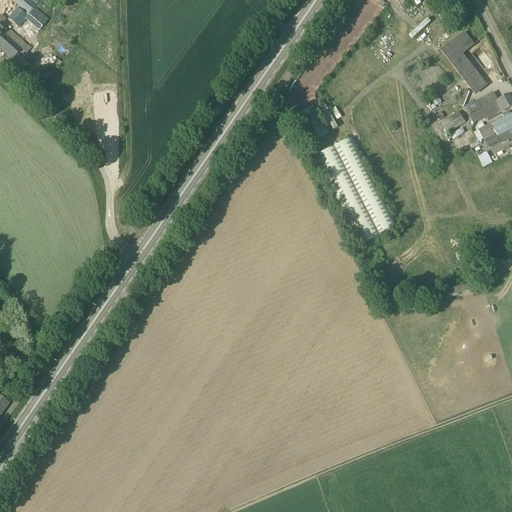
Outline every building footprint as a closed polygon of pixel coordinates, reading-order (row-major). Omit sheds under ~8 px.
[(20,0),(15,0),(13,3),(28,15),(33,10),(20,0)] [(35,0),(23,0),(34,8),(39,3),(37,1),(35,0)] [(47,15),(46,16),(35,7),(25,19),(39,31),(50,18),(47,15)] [(16,25),(25,16),(17,8),(8,17),(16,25)] [(0,49),(12,61),(13,60),(17,65),(31,50),(8,29),(5,32),(0,27),(0,24),(1,25),(2,25),(6,21),(0,16),(0,49)] [(465,33),(441,51),(476,96),(488,86),(463,55),(475,46),(465,33)] [(464,91),(459,105),(464,107),(469,93),(464,91)] [(488,121),(507,111),(511,108),(511,97),(511,96),(497,103),(496,101),(482,109),(469,116),(473,124),(486,118),(488,121)] [(436,107),(442,104),(438,97),(432,101),(436,107)] [(477,101),(466,107),(470,115),(481,109),(477,101)] [(296,115),(309,143),(329,133),(316,106),(296,115)] [(449,134),(466,123),(459,113),(442,123),(449,134)] [(500,144),(511,138),(511,137),(509,131),(511,129),(511,114),(510,115),(509,113),(503,116),(504,119),(485,128),(479,131),(485,143),(497,137),(500,144)] [(398,228),(353,138),(316,157),(361,247),(398,228)] [(428,147),(421,152),(430,166),(438,161),(428,147)] [(492,163),(487,153),(478,158),(483,168),(492,163)] [(444,290),(446,298),(481,289),(479,282),(444,290)] [(0,416),(9,404),(0,397),(0,416)]
